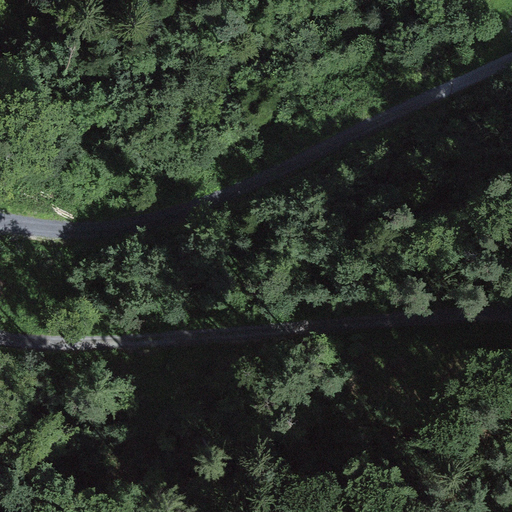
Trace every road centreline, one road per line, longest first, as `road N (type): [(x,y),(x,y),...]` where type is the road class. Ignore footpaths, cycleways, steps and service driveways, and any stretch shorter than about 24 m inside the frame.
road 1 (track): [(0,228),(115,227),(217,200),(511,63)]
road 2 (track): [(511,310),(27,343),(0,335)]
